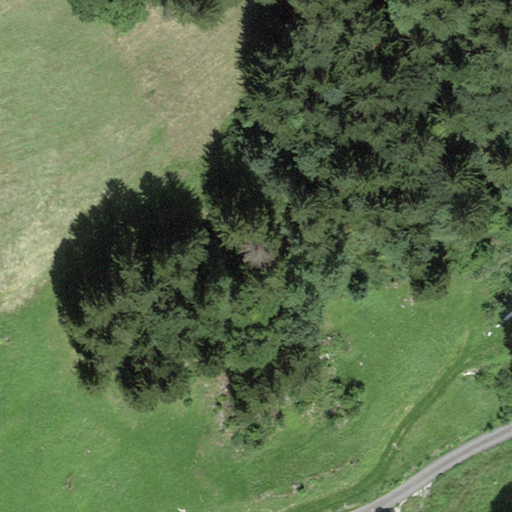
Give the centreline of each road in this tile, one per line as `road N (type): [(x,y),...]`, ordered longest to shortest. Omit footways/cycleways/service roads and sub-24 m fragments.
road 1 (track): [(0,307),(341,111)]
road 2 (track): [(301,511),(370,481),(473,327),(478,292),(511,253)]
road 3 (unclassified): [(366,511),(511,429)]
